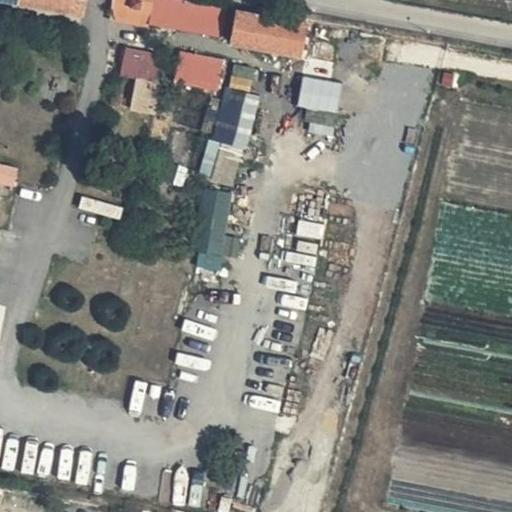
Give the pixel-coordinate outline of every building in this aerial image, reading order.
[(92,0),(0,0),(0,3),(89,18),(92,0)] [(151,0),(114,0),(113,4),(150,11),(151,0)] [(216,9),(196,5),(192,21),(213,26),(216,9)] [(234,43),(303,58),(309,22),(239,10),(234,43)] [(217,95),(227,61),(182,48),(172,81),(217,95)] [(234,63),(228,86),(250,91),(255,68),(234,63)] [(337,112),(342,82),(302,76),(297,106),(337,112)] [(132,112),(158,112),(158,79),(132,79),(132,112)] [(223,87),(211,141),(247,149),(260,95),(223,87)] [(0,183),(15,185),(17,165),(0,163),(0,183)] [(190,266),(221,270),(231,192),(200,188),(190,266)] [(186,504),(198,507),(205,472),(194,470),(186,504)] [(0,489),(0,511),(16,511),(21,493),(0,489)] [(62,510),(72,511),(106,511),(108,507),(64,500),(62,510)]
